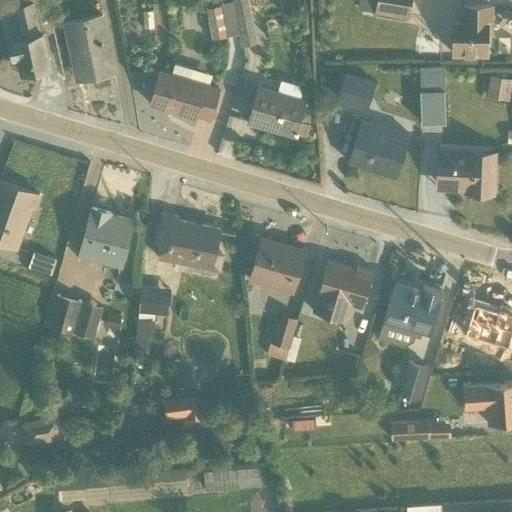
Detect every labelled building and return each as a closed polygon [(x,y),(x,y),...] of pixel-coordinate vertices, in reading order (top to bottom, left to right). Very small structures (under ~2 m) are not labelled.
[(17,58),(21,74),(49,67),(42,34),(52,32),(53,31),(45,0),(19,0),(21,6),(13,8),(19,38),(8,41),(12,58),(12,59),(17,58)] [(247,0),(231,0),(240,46),(256,43),(247,0)] [(358,0),(357,10),(373,12),(373,14),(407,19),(410,0),(358,0)] [(211,39),(226,36),(220,4),(205,7),(211,39)] [(451,20),(451,55),(486,55),(486,34),(490,34),(490,7),(459,6),(458,20),(451,20)] [(101,15),(64,22),(76,81),(113,73),(101,15)] [(159,70),(149,104),(195,118),(196,115),(209,118),(218,88),(208,84),(210,75),(174,64),(171,74),(159,70)] [(442,68),(418,68),(420,123),(444,123),(442,68)] [(374,82),(343,73),(335,100),(366,109),(374,82)] [(489,76),(485,96),(507,100),(511,79),(489,76)] [(276,91),(256,85),(248,122),(304,134),(309,112),(309,107),(303,107),(306,100),(299,98),(300,94),(296,86),(280,81),(276,91)] [(407,134),(362,119),(348,163),(393,177),(407,134)] [(494,153),(438,151),(436,183),(466,185),(466,192),(492,193),(494,153)] [(0,180),(0,241),(17,248),(32,208),(33,208),(38,195),(0,180)] [(109,213),(91,208),(78,256),(120,267),(132,221),(109,215),(109,213)] [(176,217),(161,214),(155,245),(159,246),(156,259),(219,272),(223,255),(214,253),(219,230),(176,220),(176,217)] [(248,281),(291,294),(304,251),(260,238),(260,239),(248,281)] [(55,259),(33,251),(28,266),(50,274),(55,259)] [(327,261),(312,311),(345,321),(351,305),(360,309),(372,271),(356,266),(355,269),(327,261)] [(394,284),(378,338),(403,345),(412,341),(414,336),(419,338),(420,333),(428,335),(438,301),(441,292),(422,286),(420,292),(394,284)] [(167,315),(170,289),(139,286),(133,364),(143,365),(144,362),(142,362),(142,361),(147,361),(149,337),(152,337),(153,314),(167,315)] [(53,295),(44,324),(93,338),(102,307),(101,307),(53,295)] [(473,304),(464,334),(511,348),(511,331),(511,332),(511,331),(511,313),(497,308),(497,311),(473,304)] [(266,356),(284,361),(296,319),(276,313),(267,342),(269,343),(266,356)] [(118,330),(121,317),(106,315),(104,327),(118,330)] [(300,339),(292,336),(285,359),(293,361),(300,339)] [(428,367),(407,361),(398,392),(418,399),(428,367)] [(511,382),(462,386),(463,409),(484,407),(486,424),(511,422),(511,382)] [(204,400),(194,397),(188,401),(186,409),(190,415),(198,417),(203,415),(206,406),(204,400)] [(23,422),(26,444),(60,439),(56,415),(23,422)] [(427,422),(390,424),(391,440),(428,438),(427,422)] [(42,465),(44,478),(61,475),(59,463),(43,465),(42,465)] [(204,491),(264,486),(262,467),(202,471),(204,491)] [(106,501),(187,494),(185,471),(50,481),(51,491),(57,491),(57,501),(105,498),(106,501)]
